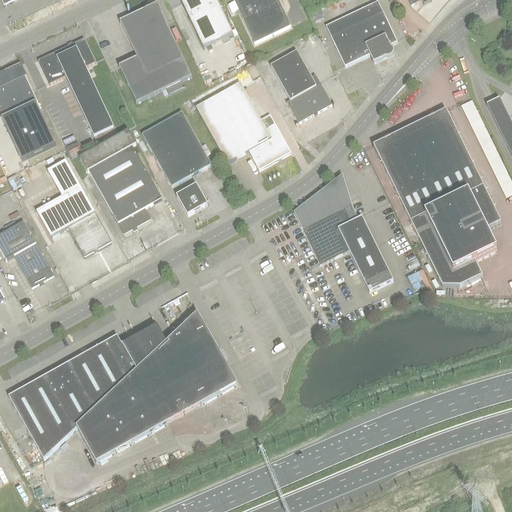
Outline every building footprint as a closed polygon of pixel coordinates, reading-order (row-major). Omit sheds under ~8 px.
[(0,0),(4,8),(21,0),(0,0)] [(179,0),(203,51),(233,37),(214,0),(179,0)] [(232,0),(254,46),(290,29),(276,0),(232,0)] [(351,10),(361,5),(358,0),(346,0),(351,10)] [(397,45),(382,13),(378,4),(325,29),(330,38),(345,69),(370,57),(374,66),(386,60),(387,61),(389,61),(390,60),(391,59),(392,58),(393,57),(394,55),(394,54),(393,53),(393,52),(392,51),(391,51),(389,48),(397,45)] [(136,105),(166,91),(168,97),(183,90),(180,85),(191,79),(156,6),(120,24),(137,60),(119,68),(136,105)] [(95,65),(84,41),(38,63),(49,87),(65,79),(93,137),(113,128),(85,69),(95,65)] [(298,126),(324,111),(331,107),(315,77),(311,79),(297,53),(270,68),(290,103),(286,104),(298,126)] [(241,69),(239,64),(227,70),(230,75),(241,69)] [(0,117),(2,121),(22,164),(56,147),(36,105),(37,104),(20,67),(19,67),(20,68),(0,77),(0,117)] [(259,173),(290,155),(275,127),(266,131),(240,85),(196,110),(227,166),(249,154),(259,173)] [(466,105),(504,200),(511,196),(511,186),(478,100),(466,105)] [(511,126),(499,101),(487,108),(511,159),(511,126)] [(410,224),(442,289),(460,289),(462,288),(482,278),(475,264),(496,253),(486,232),(501,225),(446,112),(373,148),(410,224)] [(182,115),(142,137),(171,190),(211,167),(182,115)] [(87,175),(89,174),(124,236),(150,222),(145,211),(162,202),(132,149),(136,147),(128,133),(79,161),(87,175)] [(47,173),(62,199),(37,214),(51,240),(68,230),(84,259),(111,244),(80,189),(65,163),(47,173)] [(334,188),(332,187),(323,201),(294,215),(320,267),(349,253),(369,295),(393,283),(362,220),(358,221),(343,191),(340,192),(338,191),(339,188),(335,186),(334,188)] [(187,218),(207,207),(196,187),(176,198),(187,218)] [(42,284),(53,278),(24,225),(0,237),(0,252),(6,263),(14,259),(32,290),(39,286),(40,288),(43,286),(42,284)] [(96,466),(237,387),(198,316),(167,345),(157,328),(122,347),(117,339),(9,399),(43,460),(77,431),(96,466)]
